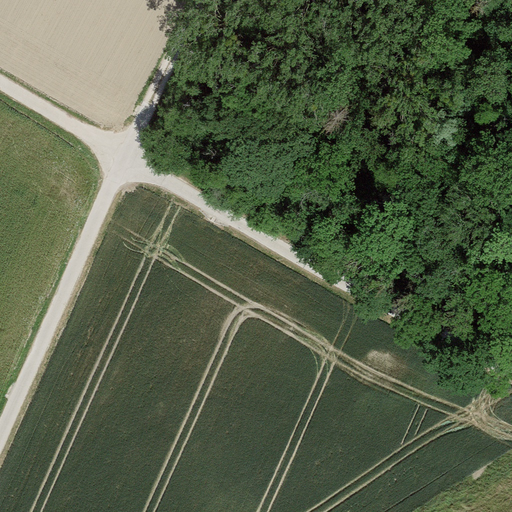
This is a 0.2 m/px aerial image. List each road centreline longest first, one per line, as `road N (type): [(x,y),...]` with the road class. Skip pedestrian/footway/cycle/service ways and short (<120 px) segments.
road 1 (unclassified): [(0,442),(127,157),(511,373)]
road 2 (track): [(209,0),(127,157),(0,82)]
